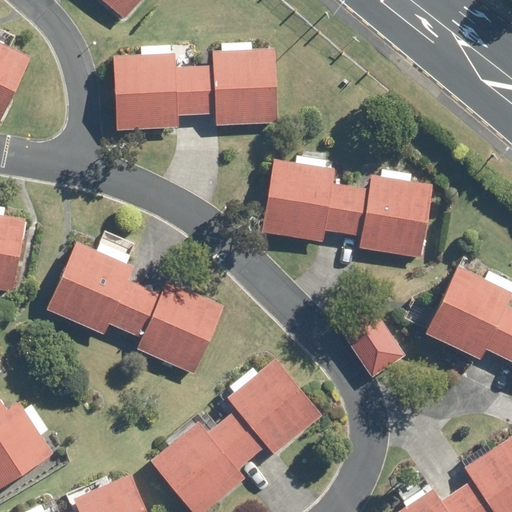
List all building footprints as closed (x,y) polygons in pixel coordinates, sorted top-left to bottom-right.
[(105,0),(123,15),(135,0),(105,0)] [(0,114),(28,55),(0,41),(0,114)] [(212,63),(193,64),(196,112),(215,110),(215,122),(275,119),(271,44),(211,47),(212,63)] [(173,49),(112,52),(117,127),(177,124),(176,113),(196,112),(193,64),(174,65),(173,49)] [(334,167),(323,165),(324,157),(295,153),(294,160),(270,157),(260,229),(322,238),(323,227),(344,230),(351,183),(332,181),(334,167)] [(361,245),(420,254),(430,182),(370,173),(368,186),(351,183),(344,230),(363,233),(361,245)] [(0,286),(12,289),(25,217),(0,212),(0,286)] [(125,260),(127,255),(98,241),(95,248),(77,240),(46,306),(100,332),(107,319),(126,328),(146,285),(126,276),(132,263),(125,260)] [(455,263),(423,329),(479,356),(484,345),(504,355),(511,338),(511,306),(505,303),(511,290),(455,263)] [(146,285),(126,328),(141,335),(136,344),(191,370),(221,304),(166,278),(160,291),(146,285)] [(367,299),(336,320),(370,373),(402,352),(367,299)] [(221,418),(252,454),(267,441),(275,450),(320,413),(272,355),(224,395),(234,407),(221,418)] [(40,432),(47,427),(30,403),(23,408),(17,399),(6,406),(0,397),(0,482),(51,448),(40,432)] [(238,466),(252,454),(221,418),(204,431),(194,419),(148,457),(194,511),(200,511),(245,474),(238,466)] [(511,511),(511,432),(462,465),(470,477),(455,487),(472,511),(511,511)] [(71,511),(147,511),(128,469),(71,496),(76,510),(71,511)] [(472,511),(455,487),(440,497),(432,485),(422,491),(420,488),(404,498),(407,502),(391,511),(472,511)]
